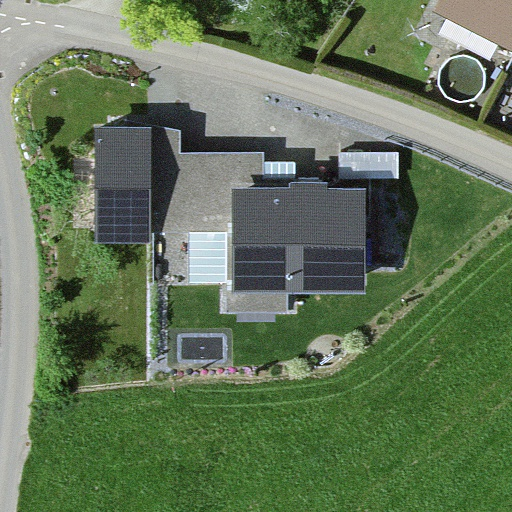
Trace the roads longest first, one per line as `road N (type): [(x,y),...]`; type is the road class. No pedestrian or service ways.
road 1 (unclassified): [(0,22),(69,27),(247,69),(362,104),(511,165)]
road 2 (unclassified): [(0,132),(20,273),(0,511)]
